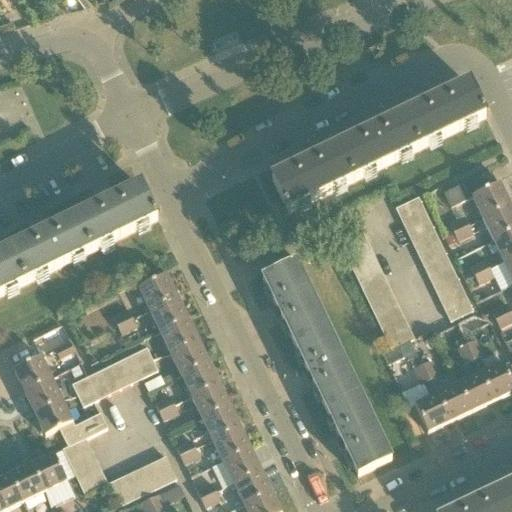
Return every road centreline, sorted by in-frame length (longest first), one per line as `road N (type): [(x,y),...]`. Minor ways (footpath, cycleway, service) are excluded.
road 1 (residential): [(321,511),(167,194)]
road 2 (residential): [(167,194),(452,58)]
road 3 (residential): [(131,120),(378,18)]
road 4 (residential): [(0,193),(131,120)]
road 5 (residential): [(381,511),(511,448)]
